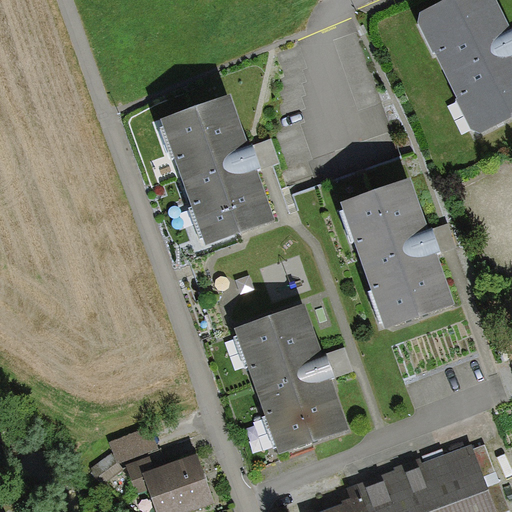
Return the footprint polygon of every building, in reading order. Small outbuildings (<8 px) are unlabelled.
[(472,137),(481,142),(511,126),(511,41),(491,0),(463,0),(420,22),(419,31),(472,137)] [(161,128),(207,255),(277,230),(232,103),(161,128)] [(340,211),(384,338),(455,313),(411,186),(340,211)] [(236,335),(280,461),(350,436),(306,310),(236,335)] [(125,462),(158,450),(150,430),(111,444),(119,465),(125,462)] [(496,511),(472,445),(423,464),(422,460),(394,470),(396,474),(348,492),(352,502),(324,511),(496,511)] [(154,511),(204,511),(216,508),(198,459),(165,471),(158,450),(125,462),(137,496),(148,493),(154,511)] [(124,472),(119,465),(111,454),(90,469),(103,487),(124,472)]
